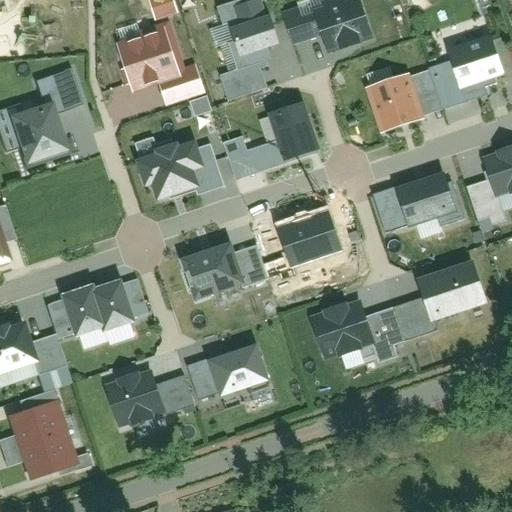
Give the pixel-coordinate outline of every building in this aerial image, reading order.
[(340,7),(324,12),(326,18),(316,21),(328,56),(370,41),(357,5),(342,10),(340,7)] [(242,35),(228,40),(232,51),(239,70),(267,59),(279,55),(260,7),(235,17),(242,35)] [(171,28),(111,45),(126,96),(186,78),(171,28)] [(448,57),(460,94),(497,82),(484,45),(448,57)] [(270,68),(267,59),(239,70),(232,51),(228,53),(238,79),(254,73),(270,68)] [(369,81),(392,77),(390,68),(368,72),(369,81)] [(254,73),(238,79),(220,84),(228,111),(263,100),(254,73)] [(35,91),(39,103),(54,98),(61,119),(82,111),(71,79),(35,91)] [(408,85),(370,97),(383,137),(421,124),(408,85)] [(187,100),(193,116),(210,110),(205,95),(187,100)] [(39,103),(10,113),(29,172),(73,158),(61,119),(54,98),(39,103)] [(302,108),(273,118),(282,142),(289,163),(318,153),(302,108)] [(289,163),(282,142),(248,154),(243,139),(222,146),(235,183),(289,163)] [(160,157),(139,164),(147,188),(154,185),(159,200),(167,197),(169,202),(196,193),(195,189),(209,184),(195,145),(179,151),(178,148),(159,154),(160,157)] [(511,151),(482,161),(495,199),(511,193),(511,151)] [(450,170),(373,193),(386,238),(463,215),(450,170)] [(232,250),(184,265),(198,309),(246,294),(235,260),(232,250)] [(256,254),(235,260),(246,294),(266,287),(256,254)] [(474,274),(423,289),(434,327),(485,312),(474,274)] [(128,275),(64,295),(84,355),(147,335),(128,275)] [(361,309),(313,324),(327,367),(374,353),(365,323),(361,309)] [(393,315),(365,323),(374,353),(380,371),(397,366),(393,353),(403,350),(393,315)] [(25,321),(0,329),(0,378),(40,366),(25,321)] [(251,344),(191,363),(206,409),(266,389),(251,344)] [(151,382),(109,395),(121,434),(162,421),(154,395),(151,382)] [(182,386),(154,395),(162,421),(190,412),(182,386)] [(60,398),(7,415),(29,483),(82,465),(60,398)]
